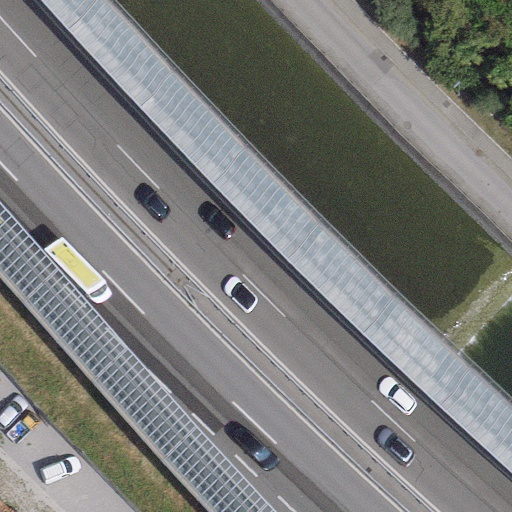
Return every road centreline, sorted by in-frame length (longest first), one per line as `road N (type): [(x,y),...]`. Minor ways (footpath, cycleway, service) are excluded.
road 1 (motorway): [(492,511),(262,294),(0,17)]
road 2 (motorway): [(0,169),(341,511)]
road 3 (unclassified): [(320,0),(511,204)]
road 4 (track): [(0,405),(104,511)]
